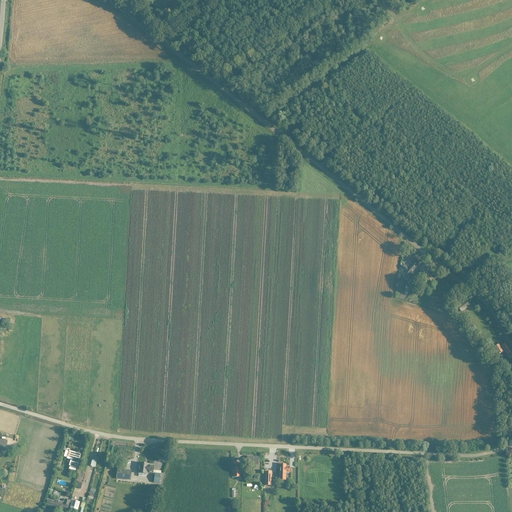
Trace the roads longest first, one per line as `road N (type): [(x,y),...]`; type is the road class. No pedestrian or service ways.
road 1 (unclassified): [(511,344),(477,291),(112,0)]
road 2 (unclassified): [(511,446),(470,456),(163,440),(0,401)]
